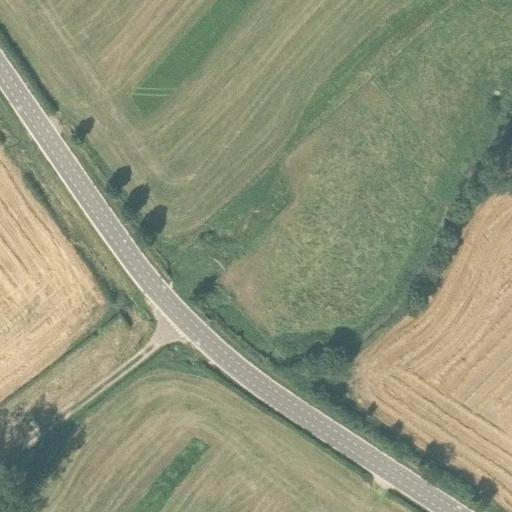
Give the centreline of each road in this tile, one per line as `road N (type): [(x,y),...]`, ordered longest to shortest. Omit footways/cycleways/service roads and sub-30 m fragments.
road 1 (tertiary): [(451,511),(237,369),(183,321),(0,70)]
road 2 (track): [(183,321),(0,465)]
